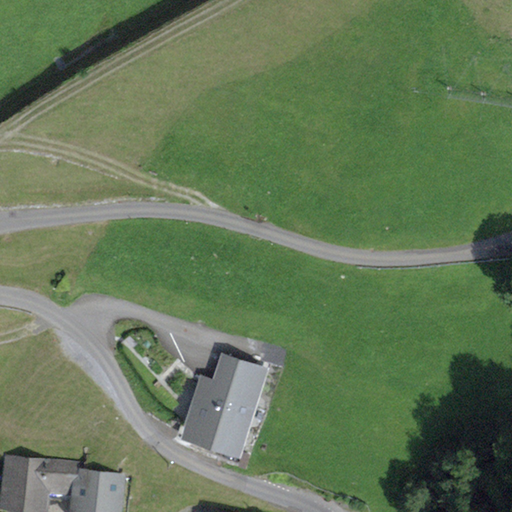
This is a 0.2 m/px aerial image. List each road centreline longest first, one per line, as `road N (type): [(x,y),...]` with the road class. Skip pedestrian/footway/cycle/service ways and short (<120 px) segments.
road 1 (unclassified): [(511,245),(385,261),(350,259),(204,215),(0,222)]
road 2 (unclassified): [(0,298),(42,304),(72,323),(106,354),(140,425),(167,446),(314,511)]
